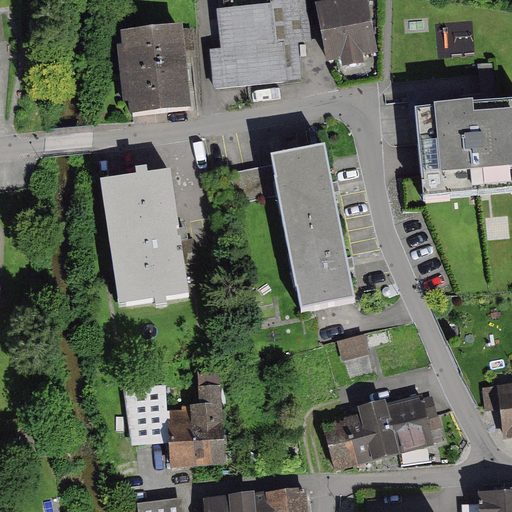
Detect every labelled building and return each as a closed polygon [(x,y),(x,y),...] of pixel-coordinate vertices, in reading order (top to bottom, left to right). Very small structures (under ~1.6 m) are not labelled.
[(368,0),(366,0),(324,8),(334,65),(350,62),(353,73),(370,70),(368,60),(380,57),(368,0)] [(273,10),(220,13),(223,53),(212,53),(214,89),(299,83),(297,44),(309,43),(307,1),(272,3),(273,10)] [(189,30),(125,36),(131,117),(196,112),(189,30)] [(511,106),(426,114),(434,203),(511,196),(511,106)] [(242,200),(269,200),(270,139),(256,139),(255,168),(242,168),(242,200)] [(334,153),(280,164),(310,313),(363,302),(334,153)] [(176,177),(108,186),(123,309),(192,300),(176,177)] [(210,408),(179,411),(169,411),(167,388),(129,391),(134,447),(160,445),(171,444),(173,470),(230,465),(222,373),(207,374),(210,408)] [(511,385),(483,388),(485,412),(502,411),(504,436),(511,435),(511,385)] [(432,397),(333,420),(344,464),(442,442),(432,397)] [(201,504),(202,511),(308,511),(306,492),(201,504)] [(511,511),(511,493),(487,495),(487,505),(463,506),(463,511),(511,511)] [(183,511),(182,501),(140,505),(140,511),(183,511)]
